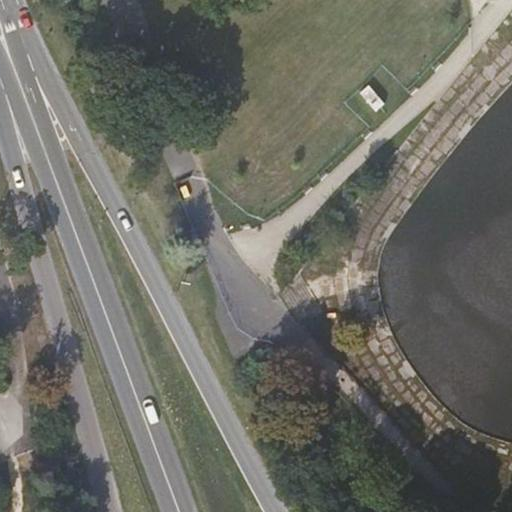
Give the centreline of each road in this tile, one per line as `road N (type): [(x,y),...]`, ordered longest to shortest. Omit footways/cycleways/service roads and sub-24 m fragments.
road 1 (primary): [(276,511),(37,69),(0,26)]
road 2 (primary): [(5,46),(180,511)]
road 3 (primary): [(0,106),(110,511)]
